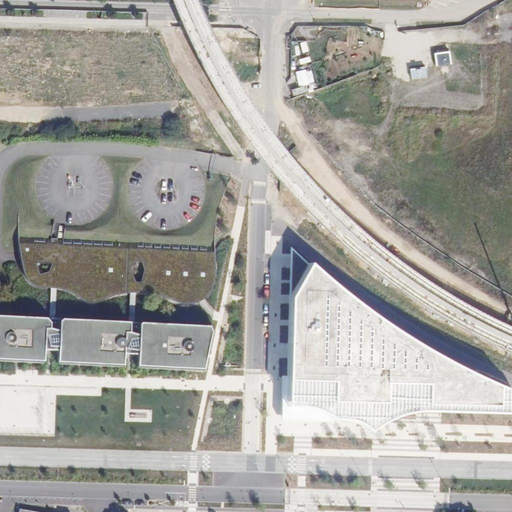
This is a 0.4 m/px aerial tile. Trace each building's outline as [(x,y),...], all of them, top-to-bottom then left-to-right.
[(155,36),(0,32),(0,98),(187,95),(155,36)] [(445,60),(445,87),(478,88),(479,61),(445,60)] [(215,275),(214,248),(63,241),(54,240),(49,240),(16,238),(18,251),(19,259),(21,270),(23,277),(26,281),(30,286),(35,288),(40,289),(45,289),(50,289),(55,289),(60,289),(64,290),(68,292),(73,295),(77,298),(82,301),(88,303),(95,303),(100,301),(105,299),(110,297),(115,295),(120,294),(125,293),(129,293),(132,293),(134,292),(137,293),(142,293),(147,293),(152,294),(157,296),(162,297),(167,299),(172,301),(177,303),(182,304),(186,304),(189,304),(195,302),(200,300),(204,297),(207,293),(210,289),(212,285),(214,280),(215,275)] [(309,265),(291,248),(289,298),(287,378),(282,378),(280,421),(330,422),(338,422),(346,423),(352,424),(358,425),(362,426),(365,427),(368,429),(372,425),(375,422),(378,420),(383,417),(387,415),(391,413),(396,412),(399,411),(404,411),(410,411),(422,411),(425,411),(432,411),(511,413),(511,398),(505,390),(498,387),(489,384),(454,367),(416,344),(382,322),(346,296),(345,295),(309,265)] [(0,361),(42,364),(42,356),(42,352),(49,352),(56,353),(56,356),(56,364),(122,368),(122,359),(122,356),(129,356),(137,356),(136,360),(136,368),(202,371),(211,328),(138,325),(133,325),(131,325),(128,325),(104,323),(54,321),(48,321),(0,318),(0,361)]
